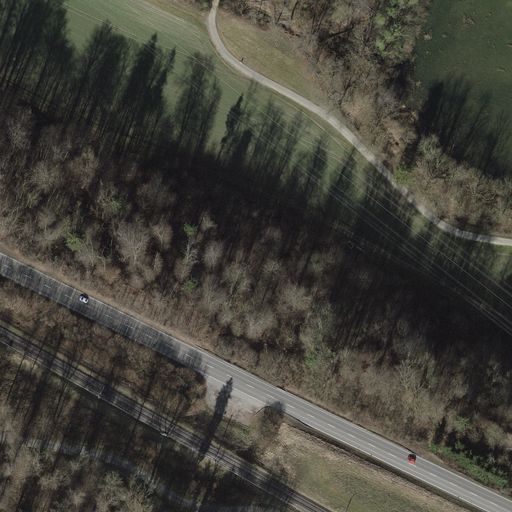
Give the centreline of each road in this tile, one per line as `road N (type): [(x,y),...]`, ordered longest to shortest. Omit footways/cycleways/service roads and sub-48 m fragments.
road 1 (primary): [(0,262),(508,511)]
road 2 (track): [(0,85),(91,131),(285,203),(511,321)]
road 3 (track): [(511,243),(461,233),(428,213),(333,122),(229,59),(216,39),(214,0)]
road 4 (track): [(0,440),(117,463),(194,509),(260,511)]
